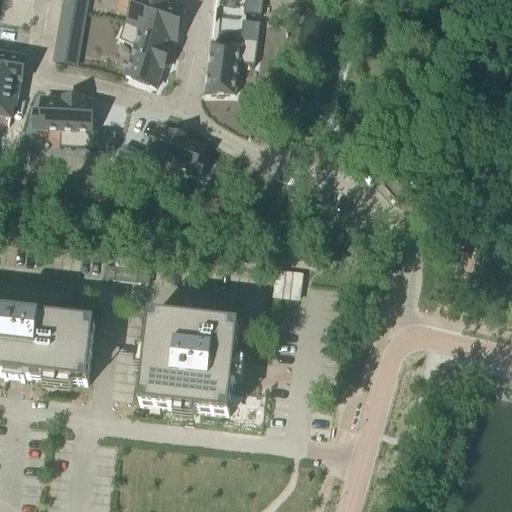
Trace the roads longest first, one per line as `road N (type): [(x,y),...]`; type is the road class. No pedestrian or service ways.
road 1 (track): [(0,233),(391,266),(418,256)]
road 2 (residential): [(447,337),(389,202),(367,189),(267,169),(170,104)]
road 3 (residential): [(376,460),(101,426),(84,414),(0,405)]
road 4 (residential): [(170,104),(41,77)]
road 5 (residential): [(376,460),(415,337)]
